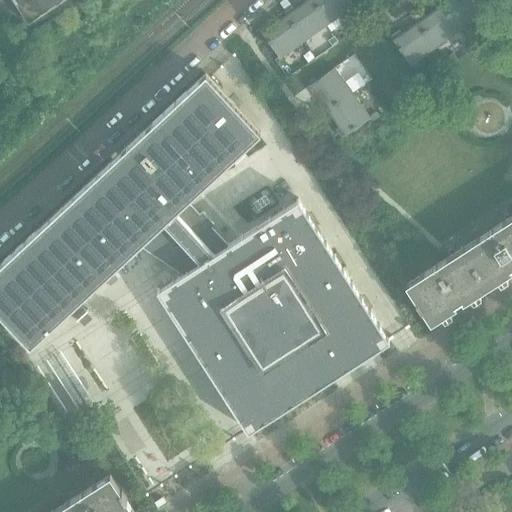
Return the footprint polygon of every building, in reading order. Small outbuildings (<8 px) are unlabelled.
[(28,22),(61,0),(16,0),(29,19),(26,20),(28,22)] [(328,23),(311,0),(307,0),(294,10),(292,6),(284,12),(286,15),(305,40),(328,23)] [(353,5),(349,0),(311,0),(328,23),(353,5)] [(484,12),(475,0),(440,0),(439,1),(441,5),(459,30),(484,12)] [(459,30),(441,5),(425,17),(423,13),(415,18),(417,22),(435,47),(459,30)] [(305,40),(286,15),(270,27),(268,23),(260,29),(262,32),(280,57),(305,40)] [(435,47),(417,22),(401,34),(398,30),(391,36),(393,39),(411,64),(435,47)] [(338,41),(336,39),(334,35),(327,40),(331,46),(338,41)] [(352,92),(335,68),(310,85),(322,103),(318,105),(324,113),(327,110),(352,92)] [(386,338),(331,251),(298,201),(300,200),(298,198),(296,199),(297,201),(227,245),(210,227),(214,224),(202,212),(199,215),(186,201),(260,132),(205,73),(0,263),(0,314),(30,346),(141,242),(184,273),(160,289),(159,287),(157,289),(158,291),(159,290),(247,427),(246,428),(248,430),(250,429),(249,428),(345,366),(345,367),(346,367),(346,366),(359,358),(359,359),(360,358),(360,357),(386,340),(387,341),(389,339),(388,337),(386,338)] [(370,117),(352,92),(327,110),(339,127),(335,129),(341,137),(345,134),(345,135),(370,117)] [(511,269),(511,215),(462,248),(487,286),(511,269)] [(487,286),(462,248),(405,284),(416,301),(415,302),(421,310),(422,310),(430,322),(487,286)] [(133,511),(126,500),(127,499),(121,491),(120,491),(109,474),(53,511),(133,511)]
